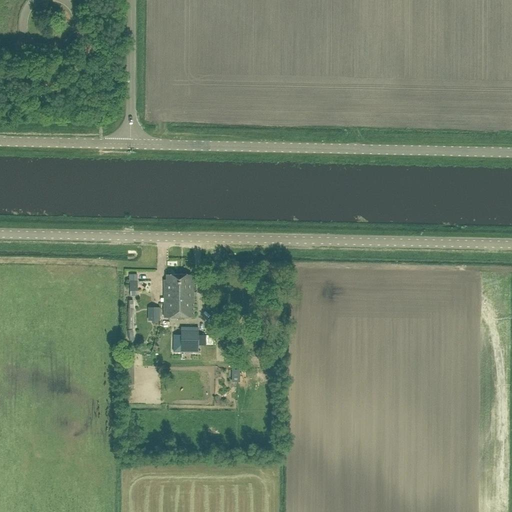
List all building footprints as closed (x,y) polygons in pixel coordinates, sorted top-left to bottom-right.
[(179,299),(179,277),(167,277),(166,282),(164,282),(164,302),(169,301),(169,299),(179,299)] [(191,277),(179,277),(179,299),(169,299),(169,301),(164,302),(164,319),(193,319),(194,281),(191,281),(191,277)] [(160,321),(159,307),(147,308),(147,321),(152,321),(152,324),(157,323),(157,321),(160,321)] [(198,328),(181,328),(181,336),(173,335),(173,343),(170,343),(170,346),(173,346),(173,353),(198,353),(198,346),(212,346),(212,336),(198,335),(198,328)] [(175,365),(183,365),(183,357),(175,356),(175,365)] [(134,360),(125,360),(125,385),(135,385),(134,360)] [(218,435),(233,435),(232,408),(217,408),(218,435)] [(137,456),(139,450),(130,447),(128,453),(137,456)]
